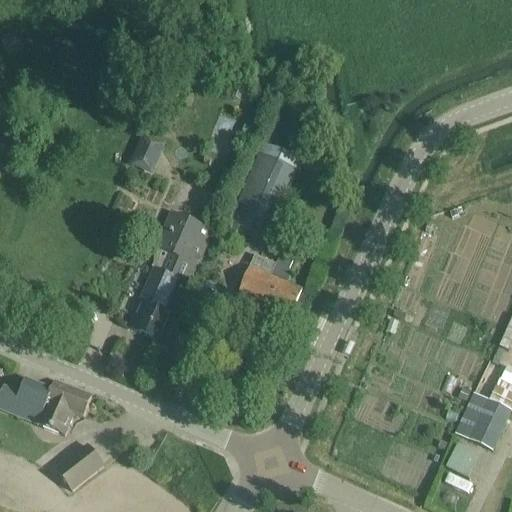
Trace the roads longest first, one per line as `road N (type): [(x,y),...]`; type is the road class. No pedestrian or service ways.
road 1 (residential): [(269,459),(309,402),(412,165),(441,140),(511,107)]
road 2 (tertiary): [(269,459),(0,340)]
